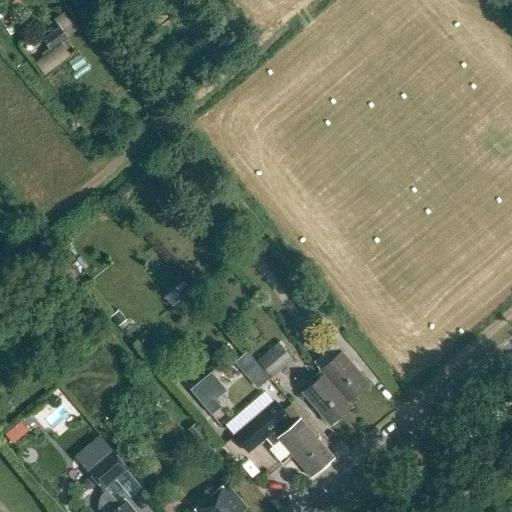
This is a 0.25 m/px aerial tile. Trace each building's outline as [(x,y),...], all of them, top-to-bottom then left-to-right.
[(55,43),(31,63),(39,73),(63,53),(55,43)] [(317,300),(305,310),(330,340),(343,330),(317,300)] [(297,359),(281,342),(259,362),(275,379),(297,359)] [(320,370),(324,375),(351,407),(351,406),(348,402),(369,384),(341,352),(320,370)] [(210,375),(189,392),(209,416),(219,408),(214,402),(225,394),(210,375)] [(303,393),(330,425),(351,407),(324,375),(303,393)] [(290,452),(311,477),(333,458),(289,406),(283,411),(275,401),(234,437),(247,452),(268,435),(274,442),(280,437),(292,451),(290,452)] [(106,425),(116,436),(115,437),(127,450),(138,440),(123,424),(126,421),(119,413),(106,425)] [(21,423),(6,436),(14,445),(29,432),(21,423)] [(227,458),(198,423),(187,432),(216,467),(214,469),(224,482),(239,470),(228,457),(227,458)] [(86,470),(104,490),(106,489),(120,505),(139,489),(124,471),(129,467),(112,448),(86,470)] [(244,511),(242,510),(246,507),(227,484),(192,511),(244,511)] [(113,511),(134,511),(126,501),(113,511)]
